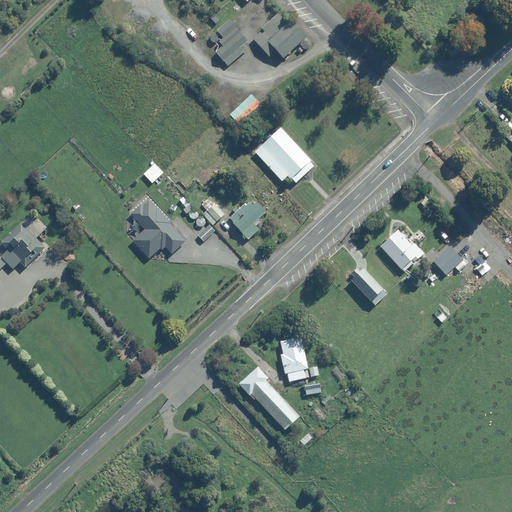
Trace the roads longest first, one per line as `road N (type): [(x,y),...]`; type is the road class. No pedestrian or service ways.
road 1 (tertiary): [(20,511),(434,122)]
road 2 (unclassified): [(317,0),(434,122)]
